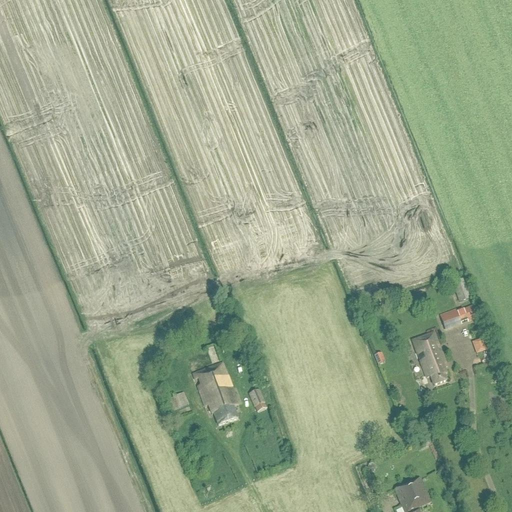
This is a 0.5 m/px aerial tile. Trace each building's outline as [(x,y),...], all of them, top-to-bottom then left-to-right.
[(465,285),(453,286),(456,307),(468,306),(465,285)] [(456,315),(460,325),(475,319),(471,309),(456,315)] [(441,321),(444,331),(450,329),(446,319),(441,321)] [(429,379),(432,388),(445,383),(443,377),(446,376),(442,366),(444,365),(439,353),(436,354),(434,348),(437,347),(432,335),(411,343),(425,380),(429,379)] [(471,347),(476,358),(483,355),(479,344),(471,347)] [(210,366),(218,363),(213,350),(205,353),(210,366)] [(374,359),(375,369),(383,369),(382,358),(374,359)] [(212,416),(217,429),(237,421),(232,409),(238,407),(221,366),(191,378),(193,382),(196,381),(199,388),(196,389),(204,410),(207,408),(210,417),(212,416)] [(249,397),(257,415),(267,411),(259,393),(249,397)] [(166,403),(171,414),(187,407),(182,395),(166,403)] [(419,511),(415,511),(413,511),(429,504),(419,481),(394,491),(403,511),(419,511)]
